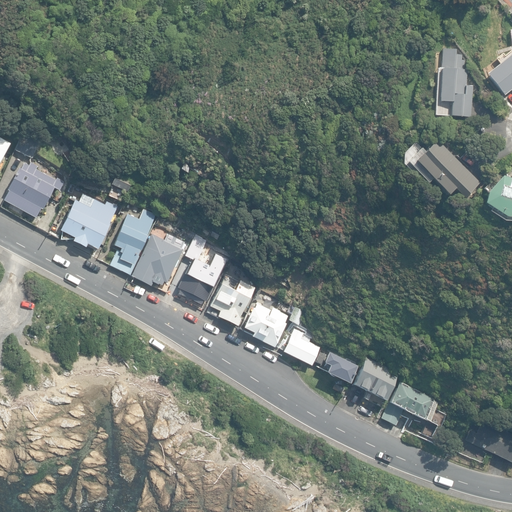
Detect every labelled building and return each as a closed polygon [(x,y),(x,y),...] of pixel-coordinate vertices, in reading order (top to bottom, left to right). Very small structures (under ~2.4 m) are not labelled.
[(469,117),(471,86),(464,86),(465,70),(463,70),(464,61),(460,60),(460,56),(454,55),(454,50),(441,49),(438,102),(451,103),(450,116),(469,117)] [(511,53),(486,74),(503,96),(511,88),(511,53)] [(15,150),(32,158),(43,134),(26,126),(23,131),(17,129),(13,137),(19,140),(20,140),(15,150)] [(453,189),(464,198),(480,181),(452,156),(456,152),(450,146),(456,139),(439,138),(430,147),(428,145),(423,151),(424,152),(413,164),(447,195),(453,189)] [(210,173),(195,162),(191,167),(206,178),(210,173)] [(4,201),(36,218),(40,210),(42,211),(54,189),(59,191),(64,182),(57,178),(55,181),(36,170),(36,169),(37,166),(31,163),(29,166),(24,163),(20,170),(19,169),(7,190),(9,191),(4,201)] [(111,185),(127,193),(133,180),(117,173),(111,185)] [(505,217),(511,217),(511,174),(511,177),(503,175),(486,192),(484,203),(505,217)] [(54,192),(52,198),(58,201),(61,196),(54,192)] [(101,206),(118,215),(122,206),(105,198),(101,206)] [(112,219),(73,200),(58,231),(73,238),(71,241),(85,248),(85,246),(94,251),(95,248),(97,249),(112,219)] [(110,266),(129,274),(156,215),(143,210),(139,220),(127,214),(113,245),(118,248),(110,266)] [(187,236),(192,239),(195,234),(190,231),(187,236)] [(130,277),(150,287),(151,283),(157,286),(158,284),(161,286),(163,283),(166,284),(183,250),(181,249),(184,242),(167,234),(164,240),(151,234),(130,277)] [(188,249),(200,255),(206,241),(195,236),(188,249)] [(212,260),(224,266),(230,256),(217,250),(212,260)] [(204,263),(192,258),(173,297),(201,310),(222,268),(206,260),(204,263)] [(217,317),(237,327),(241,318),(240,318),(254,288),(229,276),(224,287),(220,285),(209,307),(219,311),(217,317)] [(280,309),(289,314),(293,306),(283,302),(280,309)] [(251,337),(274,349),(286,324),(285,324),(288,316),(272,309),(271,311),(257,304),(254,309),(252,308),(243,328),(253,333),(251,337)] [(288,321),(298,326),(305,312),(295,307),(288,321)] [(282,352),(311,367),(321,347),(303,338),(305,335),(293,329),(282,352)] [(314,361),(320,364),(325,355),(319,352),(314,361)] [(326,373),(347,383),(356,366),(355,365),(356,362),(347,358),(345,361),(328,353),(323,363),(329,366),(326,373)] [(353,384),(386,400),(399,373),(366,357),(353,384)] [(435,401),(400,381),(388,402),(391,404),(384,418),(396,425),(405,410),(424,420),(435,401)] [(332,389),(341,394),(344,389),(335,384),(332,389)] [(463,440),(511,463),(511,435),(474,417),(463,440)]
